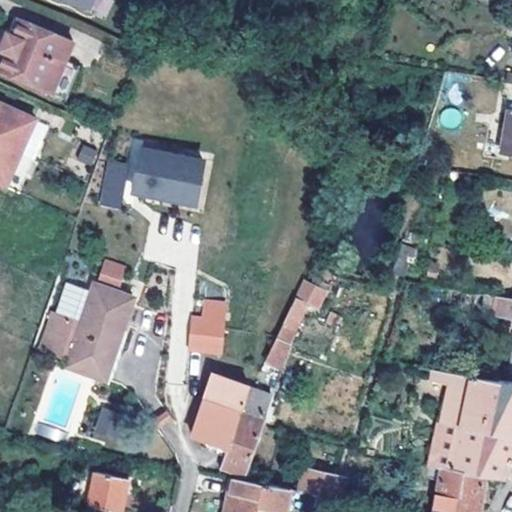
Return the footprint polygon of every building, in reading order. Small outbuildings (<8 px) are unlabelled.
[(68,0),(94,11),(99,0),(68,0)] [(3,72),(56,95),(69,63),(77,44),(24,22),(17,36),(14,44),(7,41),(2,54),(9,57),(3,72)] [(14,44),(17,36),(9,34),(7,41),(14,44)] [(69,63),(56,95),(69,100),(83,69),(69,63)] [(52,125),(0,102),(0,183),(23,194),(52,125)] [(82,145),(77,160),(93,165),(98,150),(82,145)] [(133,191),(194,202),(202,161),(180,157),(179,160),(157,156),(157,152),(141,149),(133,191)] [(444,163),(432,239),(463,244),(475,169),(444,163)] [(409,279),(422,280),(434,243),(421,241),(409,279)] [(104,258),(97,279),(120,286),(127,266),(104,258)] [(328,293),(305,282),(296,298),(308,304),(319,310),(328,293)] [(95,286),(67,365),(104,378),(132,299),(95,286)] [(511,295),(487,291),(484,310),(511,314),(511,295)] [(288,343),(308,304),(296,298),(265,361),(279,367),(290,344),(288,343)] [(224,320),(193,318),(189,349),(221,351),(224,320)] [(228,446),(249,386),(211,372),(190,432),(224,444),(228,446)] [(511,459),(511,380),(473,375),(453,469),(486,475),(504,477),(511,459)] [(228,446),(222,468),(243,475),(270,393),(251,387),(249,386),(228,446)] [(93,434),(123,441),(129,415),(100,407),(93,434)] [(453,469),(441,467),(431,511),(480,511),(486,475),(453,469)] [(338,498),(341,498),(345,478),(304,469),(300,491),(338,498)] [(96,471),(88,505),(121,511),(129,478),(96,471)] [(286,511),(291,489),(232,478),(225,511),(286,511)]
